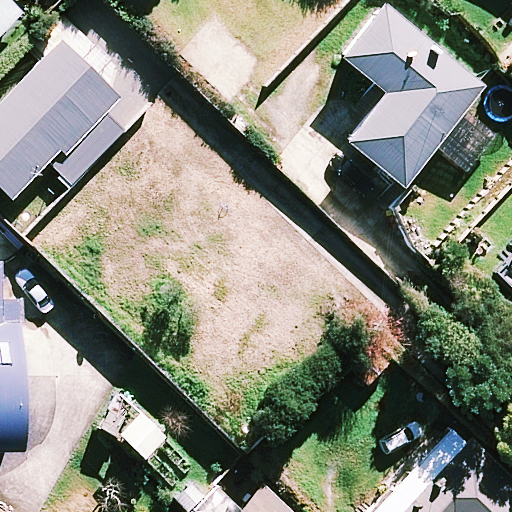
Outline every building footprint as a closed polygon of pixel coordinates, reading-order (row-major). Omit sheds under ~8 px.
[(0,0),(0,31),(17,13),(2,0),(0,0)] [(479,87),(376,5),(334,56),(380,93),(342,140),(399,187),(432,147),(465,174),(493,139),(459,111),(479,87)] [(269,65),(218,15),(177,57),(228,107),(269,65)] [(112,102),(55,46),(0,101),(0,191),(7,198),(55,149),(61,154),(112,102)] [(511,294),(511,257),(511,258),(511,259),(511,263),(497,280),(511,294)] [(0,450),(14,451),(16,304),(0,303),(0,450)] [(163,433),(117,398),(98,423),(143,458),(163,433)] [(408,401),(385,426),(411,449),(433,425),(408,401)] [(511,511),(511,485),(465,441),(424,484),(407,468),(364,511),(511,511)] [(288,511),(241,467),(198,511),(288,511)]
